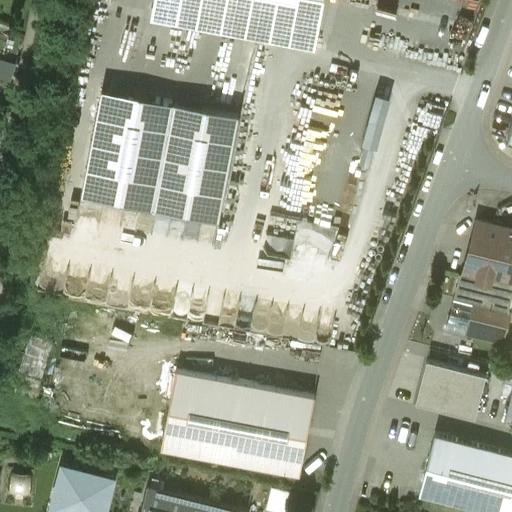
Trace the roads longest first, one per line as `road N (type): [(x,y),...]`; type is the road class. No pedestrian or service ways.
road 1 (unclassified): [(453,159),(338,511)]
road 2 (unclassified): [(511,0),(453,159)]
